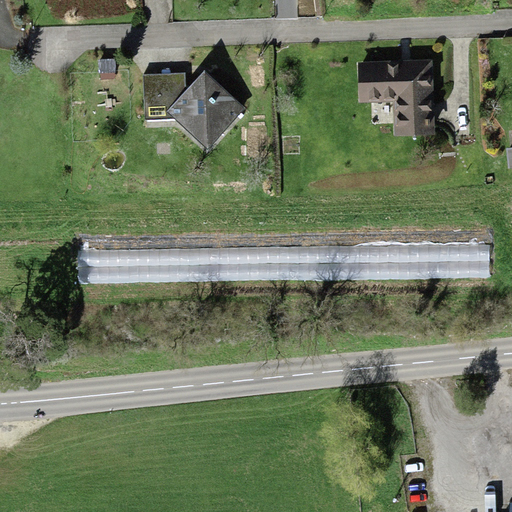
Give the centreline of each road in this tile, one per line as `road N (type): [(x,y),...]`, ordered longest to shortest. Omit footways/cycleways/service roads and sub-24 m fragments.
road 1 (primary): [(511,352),(0,404)]
road 2 (residential): [(511,28),(29,45)]
road 3 (unknown): [(511,357),(458,459),(453,511)]
